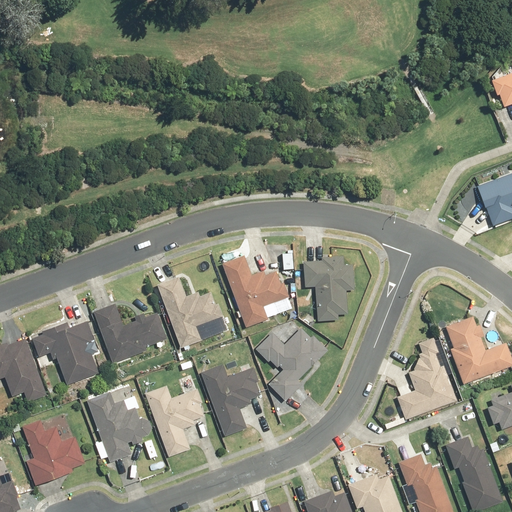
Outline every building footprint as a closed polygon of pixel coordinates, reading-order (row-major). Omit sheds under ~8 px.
[(511,71),(506,73),(502,62),(489,77),(496,96),(499,95),(504,108),(511,104),(511,71)] [(511,171),(476,186),(492,227),(511,219),(511,171)] [(352,290),(353,266),(343,265),(343,256),(319,255),(319,261),(303,260),(302,287),(316,288),(315,321),(336,322),(336,315),(345,315),(346,290),(352,290)] [(243,256),(221,264),(246,328),(293,310),(277,270),(253,279),(243,256)] [(199,296),(189,271),(155,284),(180,349),(227,331),(212,291),(199,296)] [(146,348),(167,340),(156,311),(123,323),(116,304),(93,313),(113,365),(148,351),(146,348)] [(472,317),(445,328),(452,346),(448,348),(463,385),(511,364),(511,359),(505,342),(491,348),(489,343),(485,344),(484,341),(483,342),(481,337),(486,335),(481,324),(476,326),(472,317)] [(70,325),(69,322),(41,330),(42,334),(31,337),(42,372),(59,366),(65,386),(98,375),(90,349),(94,347),(86,320),(70,325)] [(311,337),(295,323),(276,327),(254,351),(267,363),(269,361),(277,368),(279,365),(283,368),(268,384),(285,400),(301,384),(298,381),(328,349),(313,335),(311,337)] [(422,353),(419,354),(415,368),(407,371),(413,390),(395,396),(404,421),(458,401),(434,337),(418,343),(422,353)] [(48,397),(25,338),(0,347),(0,379),(3,379),(10,397),(22,392),(28,405),(48,397)] [(250,399),(263,394),(252,366),(227,376),(223,365),(200,373),(225,438),(248,429),(240,409),(252,405),(250,399)] [(511,391),(502,395),(500,392),(491,395),(493,399),(489,401),(491,406),(486,408),(493,425),(498,422),(501,430),(511,425),(511,385),(511,386),(511,388),(511,391)] [(127,446),(146,439),(145,436),(146,435),(147,435),(148,434),(149,433),(150,433),(150,432),(151,431),(152,430),(152,429),(152,428),(152,427),(152,426),(152,425),(152,424),(152,423),(151,423),(151,422),(150,421),(150,420),(149,419),(148,418),(147,418),(146,417),(145,417),(144,417),(143,417),(142,417),(141,417),(140,417),(139,418),(138,418),(126,386),(86,401),(109,464),(131,456),(127,446)] [(186,393),(172,398),(167,386),(145,394),(168,458),(190,450),(183,430),(198,424),(200,429),(209,426),(194,386),(185,389),(186,393)] [(26,460),(35,486),(86,468),(75,436),(61,441),(56,426),(44,430),(41,420),(22,426),(32,458),(26,460)] [(460,486),(469,511),(473,511),(503,501),(481,445),(471,448),(467,437),(445,446),(453,469),(458,468),(464,484),(460,486)] [(420,455),(398,462),(406,486),(410,485),(415,499),(414,499),(418,511),(454,511),(438,465),(432,467),(430,461),(423,464),(420,455)] [(15,511),(22,509),(2,457),(0,457),(0,511),(15,511)] [(353,480),(346,483),(358,511),(401,511),(387,476),(379,480),(375,471),(361,477),(358,470),(350,474),(353,480)] [(332,491),(303,501),(307,511),(351,511),(344,492),(334,496),(332,491)] [(293,511),(289,500),(270,507),(272,511),(270,511),(293,511)]
